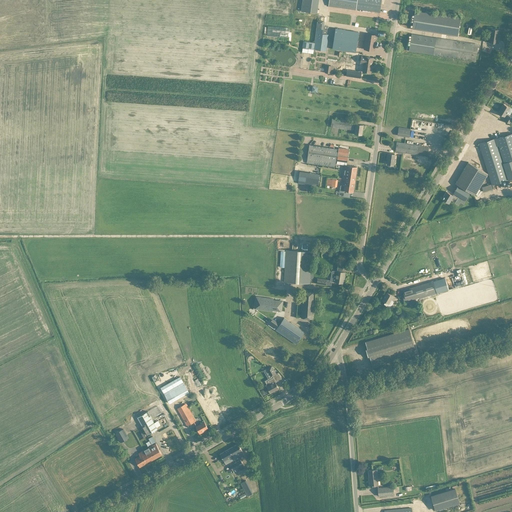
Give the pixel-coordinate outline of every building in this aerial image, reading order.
[(302,0),(301,11),(307,12),(314,13),(315,0),(302,0)] [(329,0),(329,5),(352,9),(380,12),(381,0),(329,0)] [(414,17),(411,16),(410,23),(413,23),(412,29),(458,36),(461,18),(415,11),(414,17)] [(298,31),(298,35),(304,36),(303,41),(315,43),(314,48),(314,49),(326,51),(328,35),(322,34),(323,29),(317,28),(317,25),(324,26),(326,14),(314,13),(307,12),(305,32),(298,31)] [(359,26),(359,28),(375,29),(377,18),(327,12),(326,22),(359,26)] [(267,26),(267,36),(288,37),(289,27),(267,26)] [(491,28),(490,37),(489,42),(498,43),(499,36),(498,36),(499,30),(491,28)] [(335,29),(332,49),(355,52),(358,32),(341,30),(335,29)] [(367,33),(364,49),(374,51),(377,35),(367,33)] [(409,51),(433,55),(476,61),(478,44),(436,38),(411,34),(409,51)] [(361,57),(361,61),(360,63),(364,63),(363,72),(371,73),(373,58),(365,57),(361,57)] [(498,113),(502,115),(505,117),(505,116),(507,117),(505,121),(510,123),(511,119),(511,117),(508,115),(506,114),(510,108),(504,104),(498,113)] [(351,130),(352,121),(332,118),(331,127),(351,130)] [(355,134),(356,134),(361,135),(362,129),(363,125),(356,124),(355,134)] [(397,135),(402,136),(409,137),(411,129),(399,127),(397,135)] [(511,133),(479,143),(480,148),(491,185),(511,178),(511,133)] [(395,151),(428,156),(429,147),(397,142),(395,151)] [(338,149),(309,144),(306,163),(335,167),(337,151),(338,149)] [(338,156),(337,161),(345,162),(342,179),(355,181),(357,167),(347,165),(348,157),(349,150),(339,148),(338,156)] [(488,174),(468,162),(455,183),(475,195),(488,174)] [(311,173),(309,185),(318,186),(320,174),(311,173)] [(341,185),(340,192),(344,193),(344,192),(344,191),(348,191),(353,192),(355,181),(342,179),(342,184),(341,185)] [(470,193),(462,188),(458,186),(453,193),(465,200),(465,201),(470,193)] [(442,199),(447,202),(449,203),(450,200),(455,203),(457,200),(458,201),(457,202),(459,203),(460,202),(463,204),(465,200),(453,193),(452,195),(447,192),(442,199)] [(311,251),(286,250),(284,282),(309,283),(310,272),(310,269),(311,251)] [(335,281),(335,282),(336,282),(337,282),(342,283),(343,277),(344,277),(345,272),(340,271),(337,271),(332,270),(330,280),(330,281),(332,281),(335,281)] [(435,281),(403,291),(404,294),(402,294),(404,302),(410,300),(410,301),(438,293),(446,291),(443,280),(435,282),(435,281)] [(303,292),(301,318),(313,319),(314,306),(313,306),(314,293),(303,292)] [(382,300),(387,303),(388,304),(391,299),(393,300),(395,297),(387,292),(382,300)] [(259,302),(258,308),(267,310),(267,309),(281,311),(283,301),(273,300),(273,299),(261,297),(261,303),(259,302)] [(280,324),(276,330),(296,344),(305,332),(284,318),(280,324)] [(275,344),(257,329),(247,341),(266,356),(275,344)] [(373,368),(417,354),(409,329),(365,342),(367,348),(366,349),(368,356),(369,356),(373,368)] [(272,366),(266,369),(271,377),(273,375),(276,374),(276,373),(273,369),(272,366)] [(169,403),(189,392),(180,376),(160,388),(169,403)] [(269,383),(265,385),(266,387),(267,387),(268,388),(270,393),(275,390),(279,389),(276,384),(275,382),(276,382),(274,377),(267,380),(269,383)] [(214,401),(208,405),(212,412),(218,408),(214,401)] [(187,426),(195,421),(185,404),(177,408),(187,426)] [(153,420),(142,426),(147,435),(158,429),(153,420)] [(196,426),(197,429),(200,433),(203,431),(203,430),(208,428),(205,423),(204,422),(196,426)] [(120,443),(129,438),(123,429),(115,433),(120,443)] [(156,443),(144,450),(150,461),(162,454),(156,443)] [(238,443),(229,448),(235,459),(244,454),(238,443)] [(220,454),(222,458),(224,461),(226,464),(235,459),(229,448),(220,454)] [(135,459),(137,462),(140,467),(150,461),(144,450),(138,453),(140,456),(135,459)] [(240,459),(235,462),(240,470),(245,467),(240,459)] [(240,470),(235,462),(230,465),(234,474),(240,470)] [(376,470),(374,470),(369,470),(369,480),(370,486),(378,485),(377,479),(381,478),(381,474),(377,474),(376,470)] [(240,483),(247,497),(253,493),(247,480),(240,483)] [(394,494),(393,486),(378,488),(379,496),(394,494)] [(459,503),(455,488),(431,496),(436,510),(459,503)]
